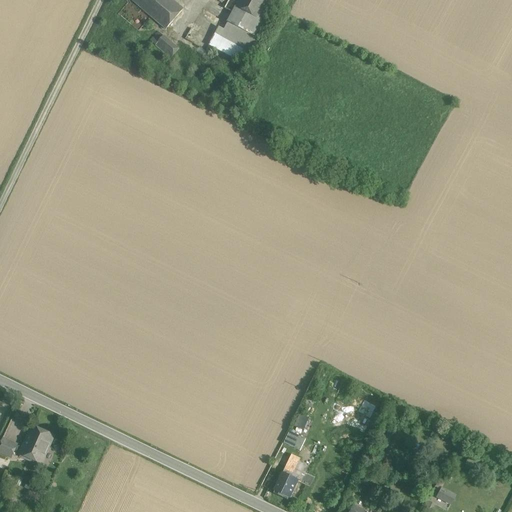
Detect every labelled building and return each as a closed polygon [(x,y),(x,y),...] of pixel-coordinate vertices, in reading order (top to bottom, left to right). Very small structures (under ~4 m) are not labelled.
[(131,0),(145,12),(151,6),(148,4),(151,0),(131,0)] [(171,0),(151,0),(148,4),(151,6),(145,12),(166,30),(183,10),(171,0)] [(267,0),(258,19),(236,7),(239,1),(236,0),(229,0),(225,8),(232,12),(224,29),(220,37),(252,53),(276,6),(279,0),(267,0)] [(239,0),(239,1),(236,7),(258,19),(267,0),(239,0)] [(279,0),(276,6),(282,9),(287,0),(279,0)] [(252,53),(220,37),(224,29),(219,27),(209,46),(246,65),(252,53)] [(158,32),(151,41),(155,45),(163,36),(158,32)] [(178,50),(163,36),(155,45),(171,59),(178,50)] [(295,427),(304,430),(308,416),(299,413),(295,427)] [(53,436),(32,427),(20,454),(42,463),(53,436)] [(289,431),(284,443),(301,450),(306,439),(289,431)] [(17,446),(3,439),(0,446),(0,452),(12,457),(17,446)] [(298,458),(292,455),(287,466),(293,469),(298,458)] [(287,466),(282,475),(289,478),(293,469),(287,466)] [(303,482),(310,486),(315,476),(307,473),(303,482)] [(282,474),(274,490),(289,497),(297,481),(289,478),(282,475),(282,474)] [(18,477),(15,485),(19,487),(23,479),(18,477)] [(440,487),(434,504),(451,510),(457,492),(440,487)] [(470,498),(463,509),(468,511),(472,511),(478,502),(470,498)] [(428,501),(422,511),(430,511),(434,505),(428,501)]
